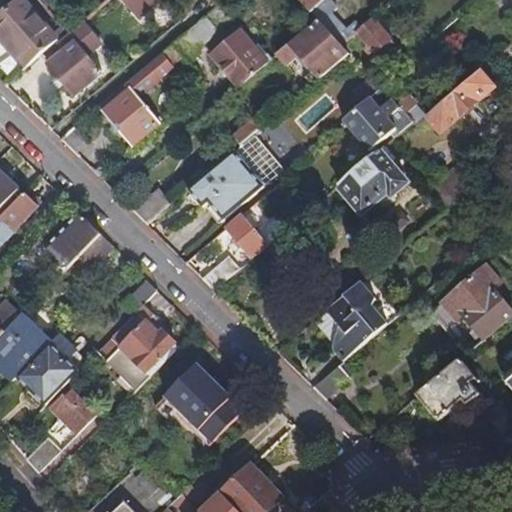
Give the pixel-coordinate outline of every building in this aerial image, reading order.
[(161,0),(127,0),(142,17),(161,0)] [(301,0),(321,21),(344,46),(358,34),(363,30),(358,24),(349,31),(325,4),(329,0),(301,0)] [(0,22),(0,32),(31,69),(44,58),(62,43),(26,1),(0,22)] [(207,20),(219,34),(234,22),(221,8),(207,20)] [(185,57),(194,67),(201,54),(201,52),(219,34),(207,20),(176,46),(185,57)] [(363,30),(358,34),(370,47),(366,51),(371,58),(375,54),(377,55),(392,42),(374,20),(363,30)] [(321,21),(280,56),(290,67),(302,57),(316,73),(308,80),(315,87),(353,56),(344,46),(321,21)] [(62,43),(44,58),(77,98),(103,76),(88,57),(102,45),(85,24),(71,35),(62,43)] [(215,57),(242,88),(274,61),(271,56),(270,57),(266,60),(257,49),(244,33),(215,57)] [(164,56),(174,67),(185,57),(176,46),(164,56)] [(261,46),(257,49),(266,60),(270,57),(261,46)] [(164,56),(102,109),(135,148),(162,124),(141,100),(160,83),(176,69),(174,67),(164,56)] [(444,135),(500,87),(485,71),(430,119),(444,135)] [(398,130),(411,119),(385,90),(373,100),(398,130)] [(405,92),(396,100),(409,114),(418,106),(405,92)] [(373,151),(398,130),(373,100),(347,121),(373,151)] [(257,136),(266,128),(259,119),(236,138),(244,147),(257,136)] [(77,130),(64,141),(76,154),(89,143),(77,130)] [(244,147),(238,152),(267,189),(286,172),(257,136),(244,147)] [(397,161),(386,150),(341,187),(366,215),(392,193),(395,196),(409,186),(409,182),(393,164),(397,161)] [(238,152),(191,191),(205,209),(211,204),(226,222),(267,189),(238,152)] [(475,188),(459,171),(457,169),(444,180),(461,199),(475,188)] [(0,170),(0,215),(22,192),(0,170)] [(461,199),(444,180),(431,190),(449,210),(461,199)] [(161,187),(133,210),(150,227),(176,204),(161,188),(161,187)] [(42,209),(27,197),(0,224),(0,248),(1,249),(17,233),(18,234),(42,209)] [(102,236),(82,216),(49,250),(66,266),(57,276),(61,279),(80,260),(102,236)] [(245,217),(230,230),(254,260),(288,232),(277,220),(261,235),(245,217)] [(116,249),(102,236),(80,260),(93,272),(116,249)] [(349,261),(364,283),(387,263),(372,245),(349,261)] [(231,258),(204,280),(216,292),(242,271),(231,258)] [(466,317),(488,342),(511,319),(511,309),(497,291),(501,287),(486,270),(446,304),(461,321),(466,317)] [(160,293),(150,283),(128,306),(138,316),(147,307),(160,293)] [(364,283),(329,313),(343,329),(338,353),(346,363),(390,327),(375,309),(379,302),(364,283)] [(0,328),(7,335),(22,320),(9,306),(0,314),(0,328)] [(147,307),(138,316),(100,356),(110,365),(111,364),(139,393),(181,349),(153,321),(156,317),(147,307)] [(55,346),(24,317),(22,320),(7,335),(0,342),(0,368),(17,385),(21,381),(55,346)] [(63,339),(55,346),(21,381),(49,409),(51,407),(67,390),(75,382),(82,375),(68,361),(77,353),(63,339)] [(464,362),(422,398),(444,422),(468,402),(472,407),(485,396),(475,384),(480,380),(464,362)] [(214,448),(249,413),(200,366),(159,408),(175,423),(182,416),(214,448)] [(342,367),(316,390),(328,401),(353,380),(342,367)] [(90,397),(75,382),(67,390),(73,396),(77,393),(85,401),(90,397)] [(51,407),(56,411),(68,399),(69,400),(73,396),(67,390),(51,407)] [(68,399),(56,411),(81,438),(102,417),(85,401),(77,393),(73,396),(69,400),(68,399)] [(488,417),(506,437),(511,436),(511,417),(502,406),(488,417)] [(32,464),(43,476),(64,455),(52,444),(32,464)] [(255,468),(208,511),(231,511),(236,508),(240,511),(273,511),(285,500),(255,468)] [(168,497),(147,474),(139,482),(160,505),(168,497)]
